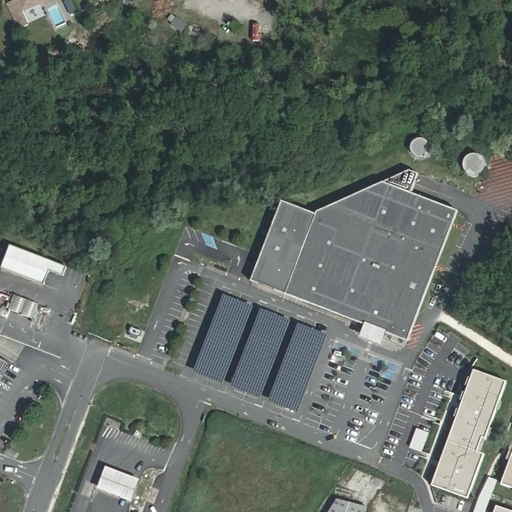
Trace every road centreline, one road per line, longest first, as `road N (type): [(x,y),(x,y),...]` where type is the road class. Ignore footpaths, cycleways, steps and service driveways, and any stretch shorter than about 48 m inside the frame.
road 1 (unclassified): [(93,358),(26,511)]
road 2 (unclassified): [(40,511),(93,358)]
road 3 (unclassified): [(93,358),(213,399)]
